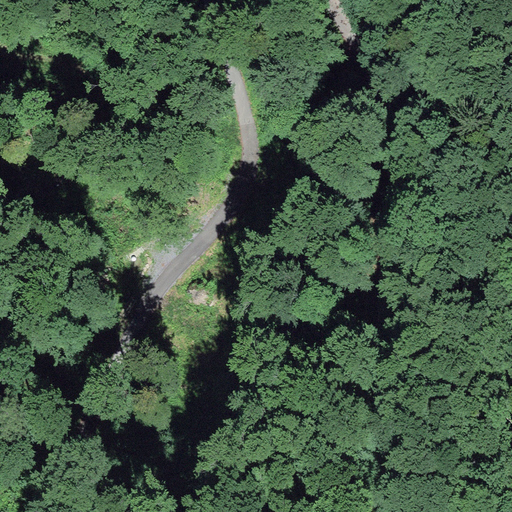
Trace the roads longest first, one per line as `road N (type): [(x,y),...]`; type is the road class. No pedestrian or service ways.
road 1 (track): [(32,511),(131,315),(170,256),(243,183),(251,164),(212,0)]
road 2 (track): [(358,49),(383,106),(397,173),(376,294),(364,511)]
